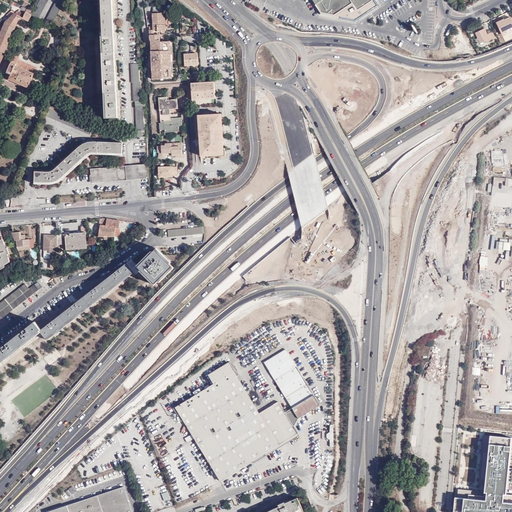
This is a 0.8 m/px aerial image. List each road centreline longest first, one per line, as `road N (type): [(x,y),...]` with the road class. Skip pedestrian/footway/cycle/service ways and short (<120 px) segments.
road 1 (motorway): [(0,511),(239,261),(340,179),(511,79)]
road 2 (motorway): [(511,64),(399,124),(282,204),(226,250),(67,417)]
road 3 (motorway): [(302,59),(329,54),(369,65),(383,88),(373,118),(204,256),(67,417)]
road 4 (motorway): [(8,511),(234,309),(271,288),(310,286)]
road 5 (motorway): [(355,266),(403,168),(511,98)]
road 6 (motorway): [(511,47),(483,60),(423,67),(361,47),(291,38)]
road 7 (secondary): [(362,511),(363,400),(351,288)]
road 8 (tertiary): [(254,70),(255,153),(240,183),(211,196),(148,204)]
road 9 (residential): [(0,336),(71,282),(136,248),(149,232),(148,204)]
road 10 (secondary): [(338,297),(355,374),(354,486)]
road 11 (secondary): [(265,82),(276,93),(314,256)]
road 12 (secondary): [(337,249),(290,81)]
road 13 (unclassified): [(176,511),(300,470),(307,489)]
road 14 (tertiary): [(148,204),(0,217)]
road 15 (unknown): [(295,342),(326,403),(306,422),(300,470)]
